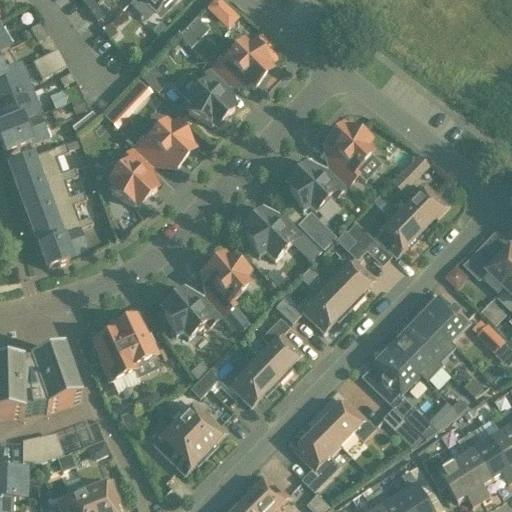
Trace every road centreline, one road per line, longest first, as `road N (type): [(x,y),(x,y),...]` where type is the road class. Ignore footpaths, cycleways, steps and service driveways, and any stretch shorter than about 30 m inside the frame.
road 1 (residential): [(203,511),(498,200)]
road 2 (residential): [(332,74),(174,243),(138,272),(56,305)]
road 3 (residential): [(145,511),(56,305)]
road 4 (residential): [(498,200),(332,74)]
